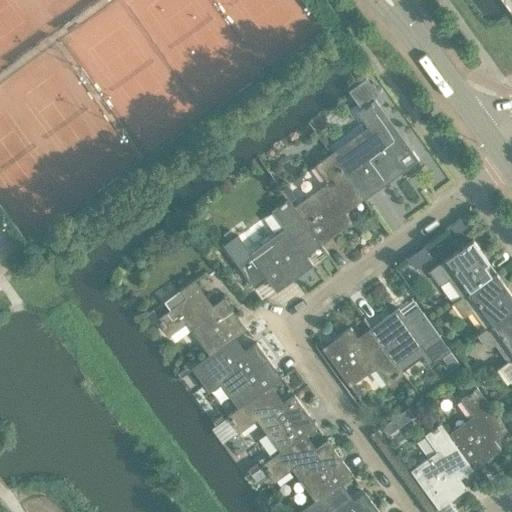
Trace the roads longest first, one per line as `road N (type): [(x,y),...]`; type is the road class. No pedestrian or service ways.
road 1 (residential): [(507,161),(282,323)]
road 2 (residential): [(282,323),(418,511)]
road 3 (tertiary): [(485,131),(388,0)]
